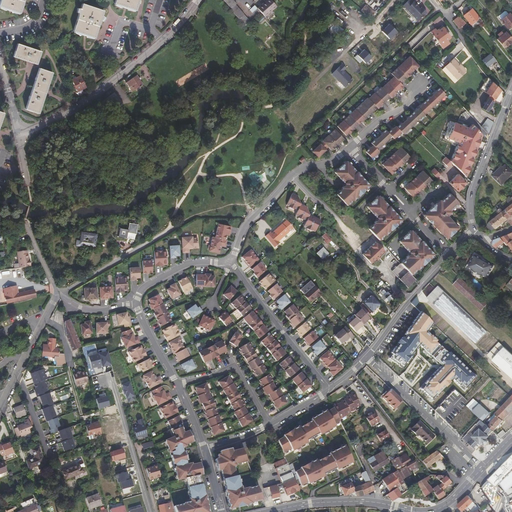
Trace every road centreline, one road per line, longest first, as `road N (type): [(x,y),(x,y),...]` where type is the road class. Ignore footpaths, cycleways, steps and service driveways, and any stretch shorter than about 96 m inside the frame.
road 1 (residential): [(18,127),(30,130),(101,87),(197,0)]
road 2 (residential): [(274,510),(357,500),(433,509),(483,468)]
road 3 (residential): [(229,260),(245,225),(291,176),(350,148)]
road 4 (residential): [(326,390),(229,260)]
road 5 (residential): [(367,356),(483,468)]
road 6 (tertiary): [(474,228),(472,190),(511,89)]
road 7 (residential): [(58,293),(170,225)]
road 8 (residential): [(449,254),(367,356)]
road 9 (residential): [(268,423),(235,366),(178,385)]
